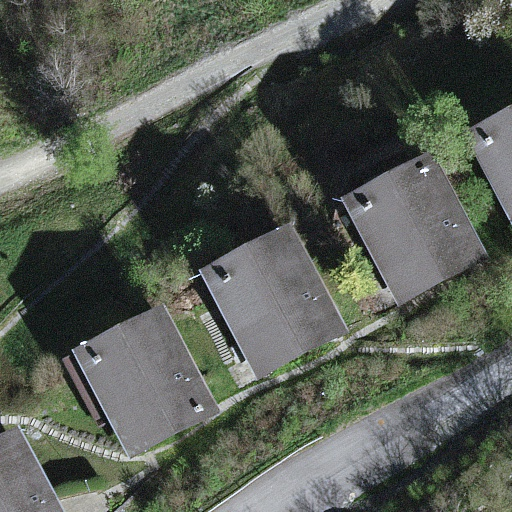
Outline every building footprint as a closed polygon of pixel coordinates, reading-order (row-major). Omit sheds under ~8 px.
[(511,123),(469,147),(511,222),(511,123)] [(435,162),(347,210),(405,317),(494,269),(435,162)] [(293,235),(207,280),(264,387),(350,341),(293,235)] [(166,315),(76,363),(135,472),(225,424),(166,315)] [(58,511),(19,440),(0,450),(0,511),(58,511)]
